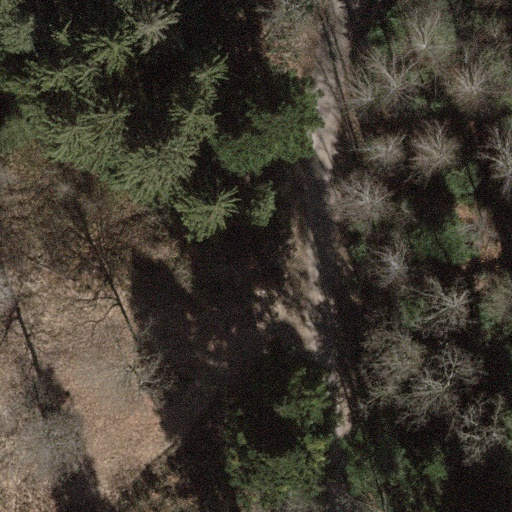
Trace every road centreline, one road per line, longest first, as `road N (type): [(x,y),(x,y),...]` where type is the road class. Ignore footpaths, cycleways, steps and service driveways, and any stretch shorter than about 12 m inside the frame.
road 1 (track): [(348,511),(335,227),(362,0)]
road 2 (track): [(159,511),(295,344),(511,252)]
